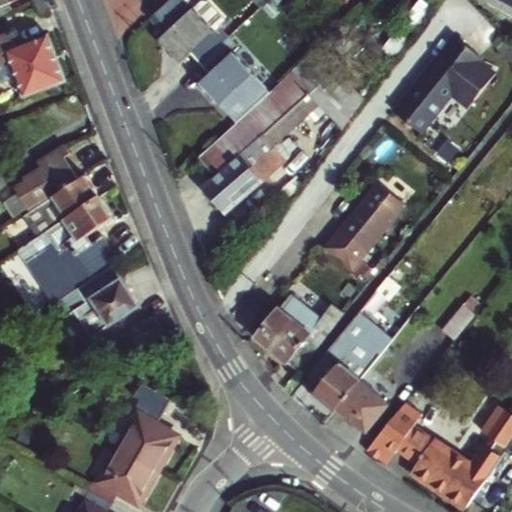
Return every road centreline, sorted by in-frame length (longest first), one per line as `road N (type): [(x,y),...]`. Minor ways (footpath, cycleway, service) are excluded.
road 1 (tertiary): [(92,37),(204,320),(277,425)]
road 2 (unknown): [(218,346),(395,101)]
road 3 (tertiary): [(277,425),(388,511)]
road 4 (residential): [(193,511),(218,476),(277,425)]
